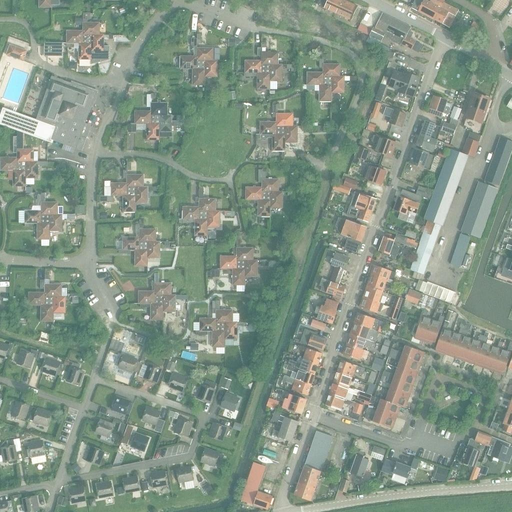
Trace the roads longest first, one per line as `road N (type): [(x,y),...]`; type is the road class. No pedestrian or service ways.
road 1 (residential): [(310,415),(446,38)]
road 2 (unclassified): [(298,511),(511,486)]
road 3 (residential): [(417,437),(438,378),(486,394),(454,451)]
